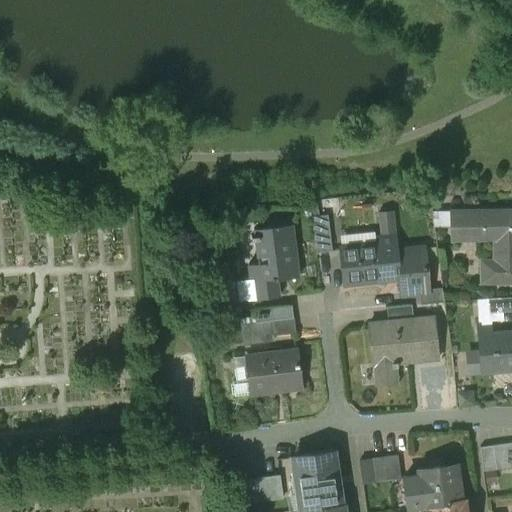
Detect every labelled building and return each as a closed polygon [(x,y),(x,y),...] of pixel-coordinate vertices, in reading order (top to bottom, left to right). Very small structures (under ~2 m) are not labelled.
[(318,205),(310,206),(312,216),(320,215),(318,205)] [(511,210),(451,211),(451,239),(452,239),(453,235),(485,234),(485,228),(496,228),(496,237),(495,237),(495,260),(482,260),(482,282),(511,281),(511,210)] [(320,215),(312,216),(317,253),(333,251),(328,214),(320,215)] [(292,229),(278,231),(277,226),(255,229),(255,235),(252,236),(253,240),(256,239),(259,264),(249,266),(251,280),(239,282),(241,300),(253,299),(254,309),(277,306),(276,296),(280,296),(278,278),(299,276),(293,224),(291,225),(292,229)] [(377,245),(342,248),(341,247),(340,247),(344,284),(345,284),(345,281),(365,279),(366,281),(399,278),(401,294),(420,292),(430,290),(430,289),(425,247),(398,250),(396,235),(376,237),(377,245)] [(443,287),(430,289),(430,290),(420,292),(421,304),(445,302),(443,287)] [(511,297),(501,298),(502,313),(511,311),(511,297)] [(254,309),(256,323),(271,321),(294,318),(292,305),(277,306),(254,309)] [(412,305),(387,307),(389,321),(414,319),(412,305)] [(389,321),(369,324),(373,364),(393,362),(393,366),(398,366),(398,362),(408,361),(408,359),(437,356),(438,358),(439,358),(435,317),(414,319),(389,321)] [(294,318),(271,321),(273,335),(295,332),(294,318)] [(271,321),(256,323),(243,325),(243,327),(244,341),(245,344),(273,340),(273,335),(271,321)] [(243,327),(232,328),(234,342),(244,341),(243,327)] [(511,334),(479,337),(480,355),(485,355),(486,371),(511,369),(511,334)] [(298,350),(246,356),(249,379),(251,394),(252,394),(252,393),(271,391),(303,387),(298,350)] [(249,379),(234,381),(231,384),(233,394),(236,396),(251,394),(249,379)] [(505,443),(493,445),(497,469),(509,467),(505,443)] [(493,445),(481,447),(484,471),(497,469),(493,445)] [(334,451),(294,457),(298,476),(297,476),(300,492),(303,491),(305,509),(302,509),(303,510),(345,504),(344,504),(340,504),(335,471),(337,470),(334,451)] [(398,455),(385,456),(388,479),(401,477),(398,455)] [(385,456),(373,458),(376,481),(388,479),(385,456)] [(373,458),(360,460),(364,483),(376,481),(373,458)] [(457,462),(419,468),(420,474),(405,476),(410,508),(428,505),(462,501),(457,462)] [(280,475),(267,477),(271,499),(283,498),(280,475)] [(271,499),(267,477),(255,479),(259,501),(271,499)] [(255,479),(243,480),(246,503),(259,501),(255,479)] [(462,501),(428,505),(429,511),(467,511),(466,500),(462,501)]
